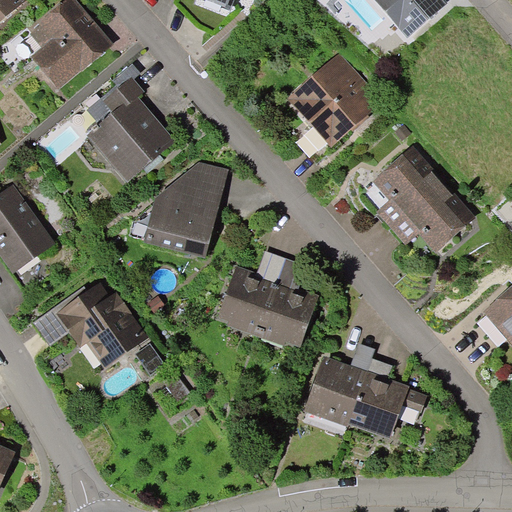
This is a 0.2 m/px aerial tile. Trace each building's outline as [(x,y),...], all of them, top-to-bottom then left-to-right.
[(0,0),(0,21),(26,0),(0,0)] [(113,43),(77,0),(65,0),(39,22),(40,24),(31,33),(41,44),(31,54),(59,89),(113,43)] [(234,0),(203,0),(231,10),(234,0)] [(444,0),(374,0),(407,38),(448,3),(444,0)] [(384,101),(340,51),(288,97),(331,147),(384,101)] [(134,78),(141,72),(133,63),(114,79),(119,86),(132,75),(134,78)] [(136,96),(143,90),(134,78),(132,75),(119,86),(111,92),(109,89),(88,108),(100,123),(125,101),(127,103),(136,96)] [(128,180),(175,140),(136,96),(127,103),(125,101),(100,123),(87,134),(128,180)] [(476,218),(413,145),(373,181),(389,200),(377,212),(406,245),(418,234),(436,253),(476,218)] [(229,168),(201,160),(156,196),(145,242),(205,256),(229,168)] [(54,243),(13,185),(0,194),(0,254),(13,273),(54,243)] [(257,272),(237,265),(218,315),(230,319),(228,324),(284,345),(286,340),(300,345),(318,294),(299,287),(308,264),(265,249),(257,272)] [(108,291),(101,281),(88,290),(56,314),(69,332),(80,347),(87,343),(105,369),(149,337),(113,287),(108,291)] [(56,314),(88,290),(84,285),(33,322),(50,346),(69,332),(56,314)] [(511,287),(483,312),(511,344),(511,287)] [(166,365),(151,343),(136,353),(151,375),(166,365)] [(351,364),(324,354),(304,409),(347,425),(348,422),(368,370),(372,357),(375,349),(359,343),(351,364)] [(421,411),(427,394),(409,387),(409,386),(387,377),(392,365),(372,357),(368,370),(348,422),(391,437),(403,404),(421,411)] [(163,380),(177,401),(190,392),(176,371),(163,380)] [(0,484),(15,451),(0,444),(0,484)]
